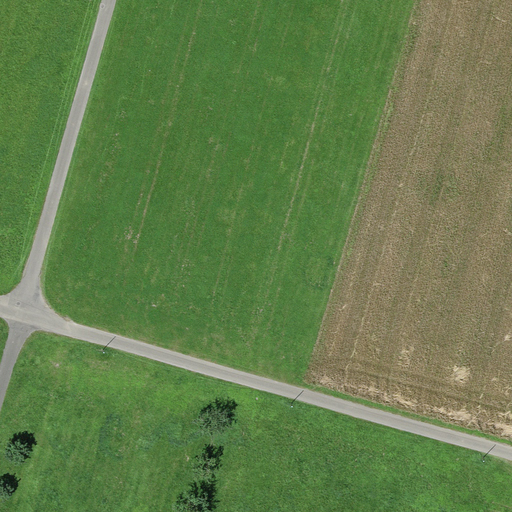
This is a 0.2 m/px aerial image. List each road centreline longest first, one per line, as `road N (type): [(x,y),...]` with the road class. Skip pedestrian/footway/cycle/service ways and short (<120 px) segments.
road 1 (track): [(511,452),(0,307)]
road 2 (track): [(0,386),(107,0)]
